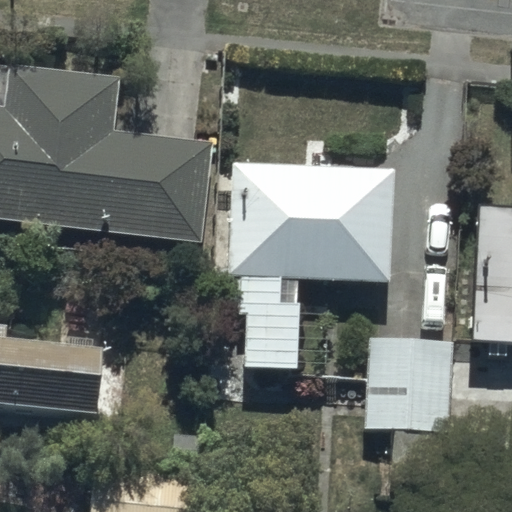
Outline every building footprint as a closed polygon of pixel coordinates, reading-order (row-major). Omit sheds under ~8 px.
[(0,100),(0,211),(206,235),(217,136),(116,125),(121,76),(10,63),(5,102),(0,100)] [(241,269),(239,361),(302,362),(304,274),(393,276),(396,161),(232,156),(229,269),(241,269)] [(511,204),(472,204),(470,346),(511,346),(511,204)] [(453,336),(367,332),(362,426),(448,430),(453,336)] [(108,354),(0,344),(0,413),(102,422),(108,354)] [(197,511),(201,467),(95,459),(90,511),(197,511)]
